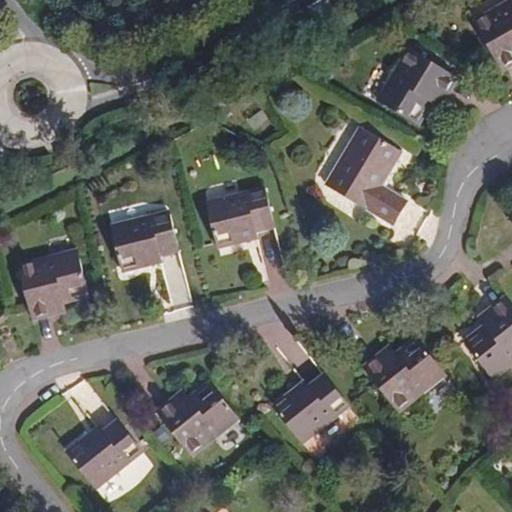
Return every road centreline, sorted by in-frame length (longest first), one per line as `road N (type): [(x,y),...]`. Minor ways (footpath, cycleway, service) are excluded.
road 1 (residential): [(0,400),(30,376),(439,271),(468,170),(511,136)]
road 2 (tertiary): [(70,89),(142,83),(294,0)]
